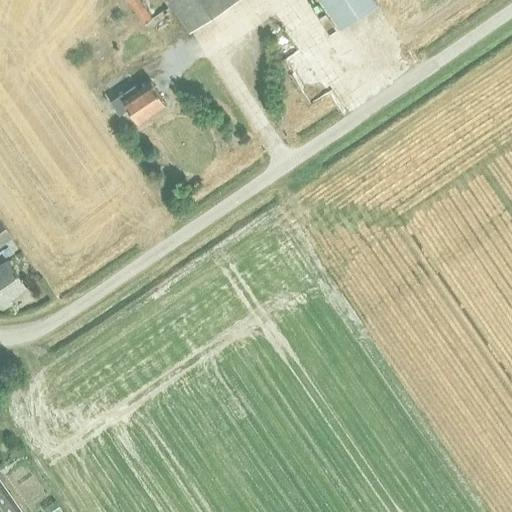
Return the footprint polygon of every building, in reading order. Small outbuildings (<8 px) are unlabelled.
[(140,0),(127,0),(142,22),(151,15),(140,0)] [(171,0),(191,30),(237,0),(171,0)] [(322,0),(342,29),(378,5),(374,0),(322,0)] [(308,41),(293,48),(311,89),(326,83),(308,41)] [(129,109),(139,124),(168,105),(152,81),(139,90),(135,85),(111,101),(120,115),(129,109)] [(0,242),(11,236),(0,220),(0,242)] [(9,299),(25,288),(6,262),(0,266),(0,305),(2,309),(12,302),(9,299)] [(0,511),(21,511),(0,481),(0,511)]
